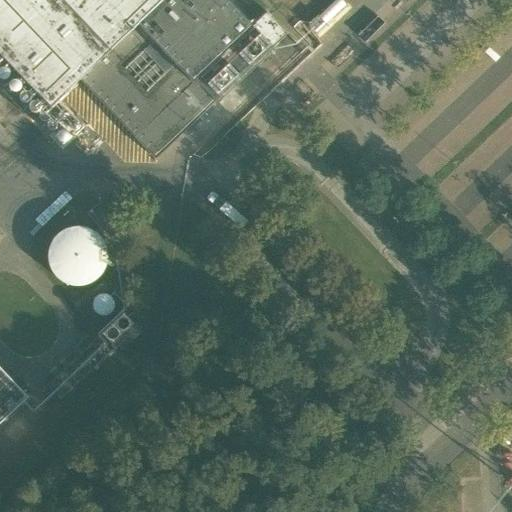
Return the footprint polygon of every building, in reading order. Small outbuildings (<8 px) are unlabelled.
[(107,109),(135,138),(253,26),(252,25),(228,0),(0,0),(0,54),(51,108),(80,81),(107,109)] [(342,0),(334,0),(308,26),(316,34),(346,4),(342,0)] [(266,12),(252,25),(253,26),(273,47),(287,34),(266,12)] [(273,47),(253,26),(135,138),(155,159),(273,47)] [(88,219),(112,243),(126,229),(102,204),(88,219)] [(47,257),(48,267),(52,277),(59,284),(69,289),(79,290),(90,288),(98,282),(105,274),(108,264),(107,253),(103,243),(96,236),(86,231),(76,230),(65,232),(57,238),(50,247),(47,257)] [(105,282),(101,285),(96,290),(76,309),(100,334),(73,360),(49,382),(63,396),(87,374),(114,349),(135,328),(124,316),(131,310),(105,282)] [(0,368),(0,423),(28,397),(0,368)] [(335,421),(356,444),(370,431),(349,408),(335,421)]
